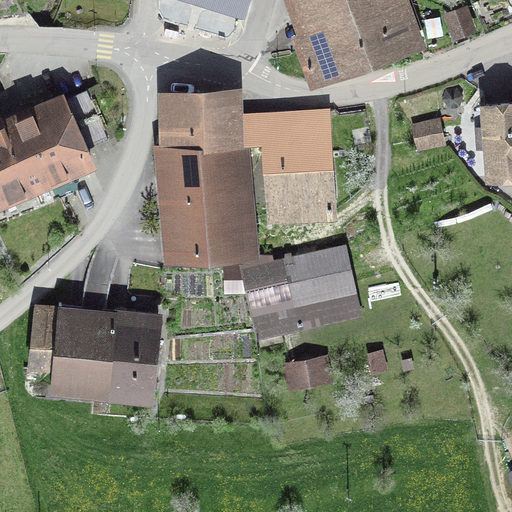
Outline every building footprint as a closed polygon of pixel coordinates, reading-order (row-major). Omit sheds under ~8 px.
[(210,0),(241,10),(244,0),(210,0)] [(311,81),(417,44),(400,0),(295,0),(304,39),(303,40),(303,41),(302,41),(311,81)] [(472,29),(464,6),(447,12),(455,35),(472,29)] [(164,95),(165,143),(243,143),(242,115),(240,92),(164,95)] [(0,201),(91,163),(62,96),(0,122),(0,201)] [(511,102),(484,104),(486,129),(477,130),(478,147),(487,146),(489,174),(511,172),(511,102)] [(262,114),(242,115),(243,143),(249,143),(263,141),(263,142),(265,142),(271,214),(335,211),(328,109),(300,111),(301,121),(277,122),(277,124),(262,125),(262,114)] [(418,145),(439,140),(434,121),(413,126),(418,145)] [(159,144),(169,255),(259,252),(257,229),(248,230),(246,215),(250,215),(248,201),(254,201),(249,143),(243,143),(165,143),(159,144)] [(343,248),(245,270),(262,343),(281,338),(279,329),(356,312),(343,248)] [(150,397),(158,315),(116,310),(116,313),(106,312),(109,282),(84,280),(81,309),(59,307),(59,308),(52,367),(50,386),(95,391),(95,392),(150,397)] [(29,364),(52,367),(59,308),(36,305),(29,364)] [(291,383),(320,378),(316,357),(287,363),(291,383)]
